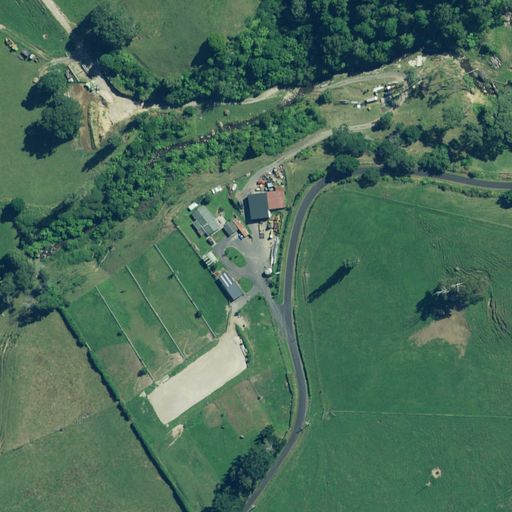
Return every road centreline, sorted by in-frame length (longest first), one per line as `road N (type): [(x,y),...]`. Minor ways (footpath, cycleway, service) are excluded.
road 1 (unclassified): [(244,511),(301,432),(307,411),(287,293),(299,211),(315,184),(345,166),(375,165),(511,186)]
road 2 (track): [(386,111),(328,77),(193,96),(163,89),(96,44),(86,0)]
road 3 (track): [(277,160),(333,128),(383,116),(399,77)]
